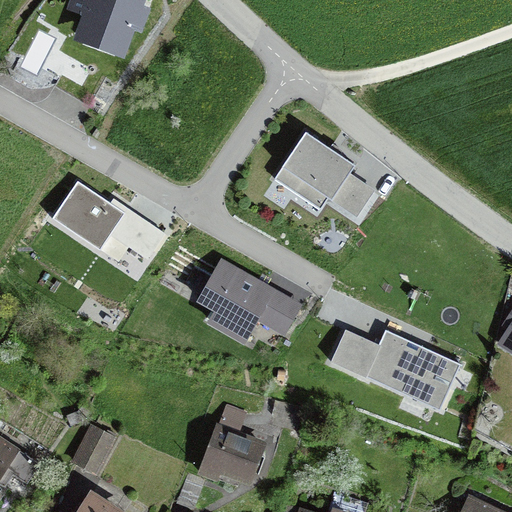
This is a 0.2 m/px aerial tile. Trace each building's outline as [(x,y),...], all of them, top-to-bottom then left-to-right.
[(144,7),(146,0),(70,0),(66,13),(82,18),(73,44),(125,62),(135,34),(141,36),(151,9),(144,7)] [(329,150),(306,135),(274,182),(321,213),(327,203),(332,206),(333,204),(357,220),(376,192),(351,175),(356,168),(340,157),(343,153),(332,145),(329,150)] [(100,250),(125,214),(79,183),(54,219),(100,250)] [(285,332),(298,309),(220,264),(199,299),(217,309),(210,320),(246,341),(259,317),(285,332)] [(511,310),(501,328),(506,331),(497,346),(511,355),(511,310)] [(345,331),(330,365),(440,414),(461,366),(385,332),(379,346),(345,331)] [(80,412),(66,416),(70,428),(84,423),(80,412)] [(98,477),(118,437),(91,424),(71,464),(98,477)] [(251,482),(264,447),(249,441),(218,429),(202,470),(217,476),(220,470),(251,482)] [(0,437),(0,501),(9,488),(21,496),(42,465),(0,437)] [(194,510),(205,479),(188,473),(177,504),(194,510)] [(363,511),(367,501),(335,491),(327,511),(309,511),(286,504),(283,511),(363,511)] [(121,511),(91,492),(77,511),(121,511)] [(505,511),(468,494),(460,511),(505,511)]
